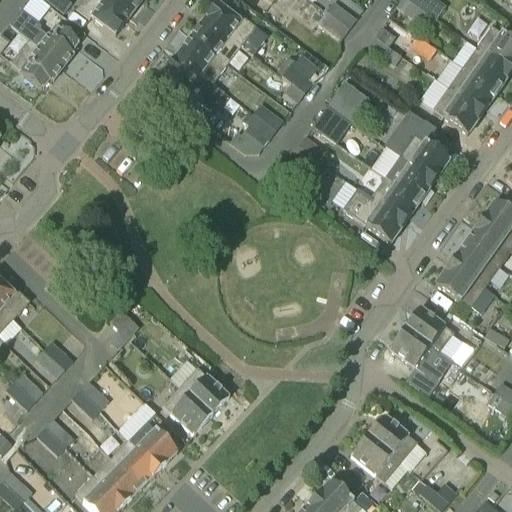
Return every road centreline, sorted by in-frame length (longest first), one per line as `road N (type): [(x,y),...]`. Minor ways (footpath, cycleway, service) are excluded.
road 1 (residential): [(359,361),(396,290),(511,124)]
road 2 (residential): [(511,480),(359,361)]
road 3 (residential): [(67,146),(186,0)]
road 4 (residential): [(260,511),(349,410),(359,361)]
